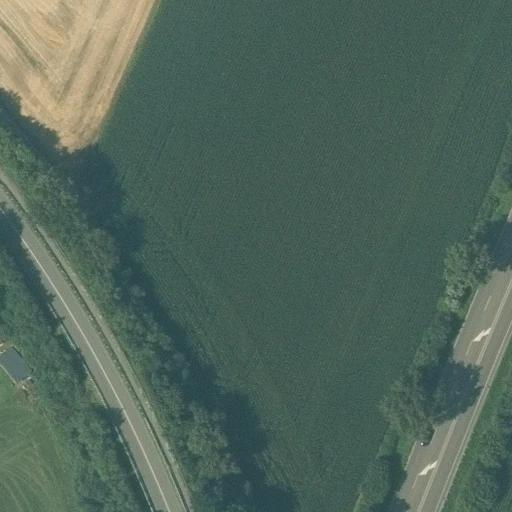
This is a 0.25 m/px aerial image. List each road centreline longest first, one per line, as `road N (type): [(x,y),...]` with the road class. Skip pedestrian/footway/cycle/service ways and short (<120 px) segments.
road 1 (tertiary): [(0,209),(81,332),(167,511)]
road 2 (trunk): [(511,262),(409,511)]
